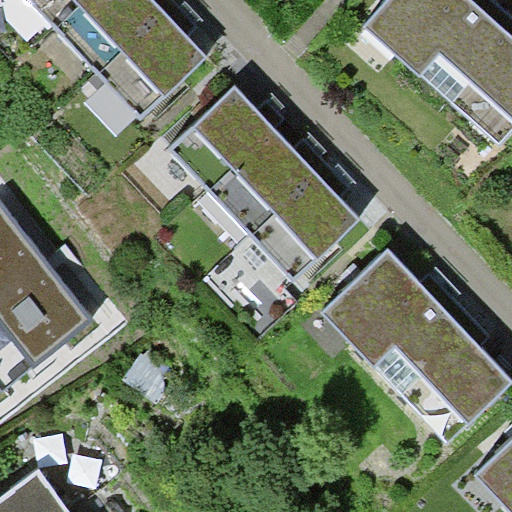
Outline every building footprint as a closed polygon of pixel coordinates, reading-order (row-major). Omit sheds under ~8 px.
[(29,0),(141,119),(208,56),(189,36),(198,27),(172,0),(29,0)] [(385,0),(363,26),(499,145),(511,130),(511,17),(492,0),(385,0)] [(258,108),(236,85),(168,148),(293,282),(361,219),(341,197),(350,189),(303,139),(294,148),(275,128),(284,119),(266,100),(258,108)] [(0,201),(0,325),(33,368),(94,321),(0,201)] [(421,282),(389,248),(321,311),(446,445),(511,383),(511,380),(480,346),(489,337),(430,274),(421,282)] [(511,511),(511,438),(475,474),(511,511)] [(70,511),(38,469),(0,496),(0,511),(70,511)]
